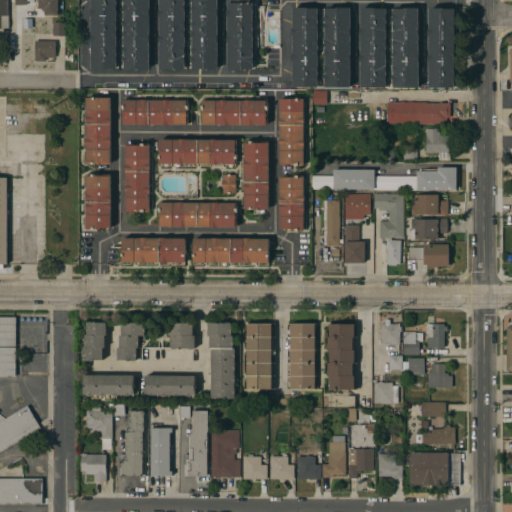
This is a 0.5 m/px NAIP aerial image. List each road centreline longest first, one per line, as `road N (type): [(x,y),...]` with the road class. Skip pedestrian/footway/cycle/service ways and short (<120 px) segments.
road 1 (tertiary): [(481,511),(485,0)]
road 2 (tertiary): [(511,294),(0,296)]
road 3 (residential): [(481,511),(91,508)]
road 4 (residential): [(284,76),(91,79)]
